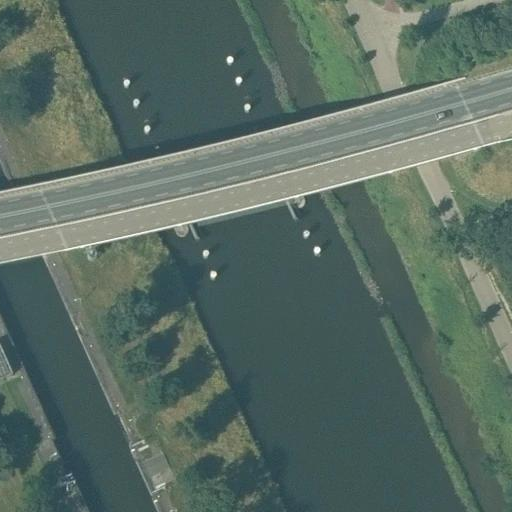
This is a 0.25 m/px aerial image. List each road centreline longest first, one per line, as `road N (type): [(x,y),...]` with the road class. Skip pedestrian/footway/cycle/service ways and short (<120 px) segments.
road 1 (primary): [(0,217),(278,156),(511,90)]
road 2 (unclassified): [(0,250),(511,128)]
road 3 (unclassified): [(511,349),(369,33)]
